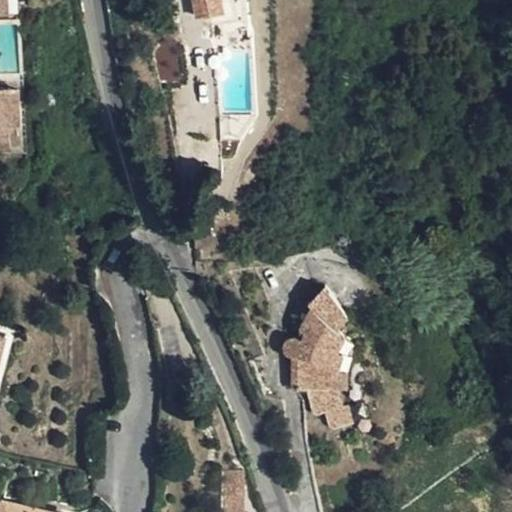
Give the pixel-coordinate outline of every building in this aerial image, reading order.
[(10,14),(8,0),(0,0),(1,15),(10,14)] [(222,0),(194,0),(197,17),(213,15),(224,13),(223,4),(222,0)] [(235,0),(222,0),(223,4),(224,13),(213,15),(215,24),(239,18),(235,0)] [(22,127),(17,86),(6,87),(10,127),(22,127)] [(0,127),(10,127),(6,87),(0,87),(0,127)] [(0,149),(10,149),(10,127),(0,127),(0,149)] [(344,405),(341,391),(340,389),(330,386),(331,366),(341,370),(345,353),(341,351),(347,338),(337,328),(348,314),(325,284),(310,301),(313,307),(301,328),(306,333),(302,342),(297,340),(291,340),(287,342),(285,346),(287,351),(289,353),(293,354),(294,383),(297,388),(307,388),(307,393),(313,411),(317,413),(325,411),(344,405)] [(347,371),(341,370),(331,366),(330,386),(340,389),(339,388),(346,387),(347,371)] [(349,403),(344,405),(325,411),(330,423),(335,427),(354,421),(349,403)] [(222,471),(221,511),(242,511),(243,472),(222,471)]
